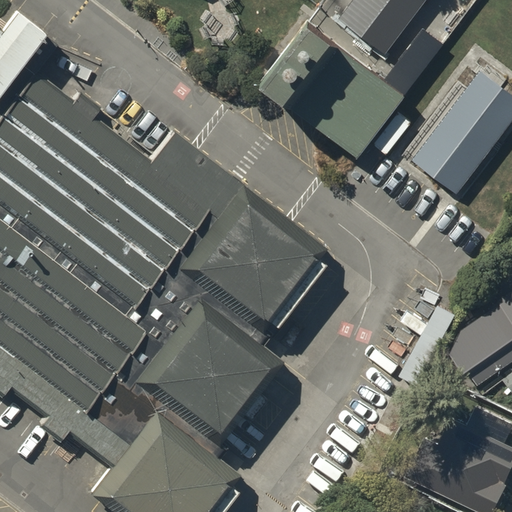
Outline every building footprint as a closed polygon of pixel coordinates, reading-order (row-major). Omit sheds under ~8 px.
[(124,0),(141,13),(150,2),(228,63),(269,10),(256,0),(124,0)] [(405,102),(308,27),(261,87),(359,162),(405,102)] [(177,136),(156,164),(0,44),(0,381),(118,472),(102,493),(126,511),(210,511),(242,471),(214,449),(287,355),(262,335),(327,251),(177,136)] [(511,123),(511,97),(481,73),(413,161),(457,195),(511,123)] [(511,294),(461,333),(451,358),(467,380),(471,377),(479,387),(511,363),(511,294)] [(499,511),(511,485),(511,451),(458,426),(444,454),(425,445),(409,478),(479,511),(499,511)]
